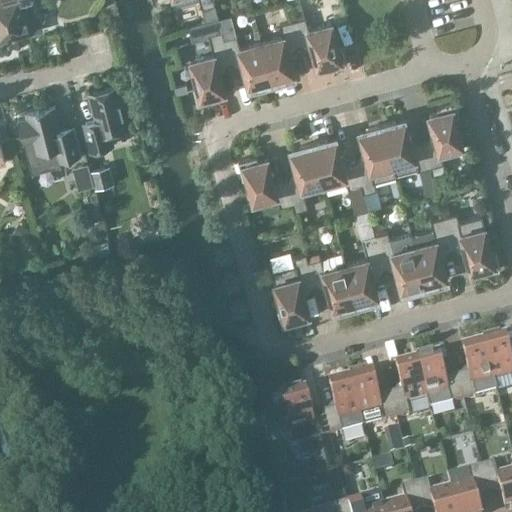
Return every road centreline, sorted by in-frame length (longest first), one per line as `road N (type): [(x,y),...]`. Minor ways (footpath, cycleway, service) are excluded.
road 1 (residential): [(463,71),(428,67),(238,120),(225,127),(216,156),(262,335),(279,350),(511,295)]
road 2 (residential): [(511,235),(463,71)]
